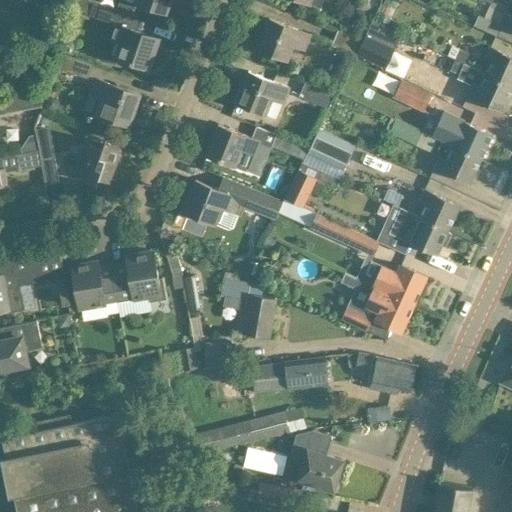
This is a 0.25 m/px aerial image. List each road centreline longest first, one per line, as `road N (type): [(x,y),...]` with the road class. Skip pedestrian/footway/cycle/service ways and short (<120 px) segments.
road 1 (residential): [(0,234),(124,212),(142,201),(225,0)]
road 2 (residential): [(394,511),(417,439),(511,237)]
